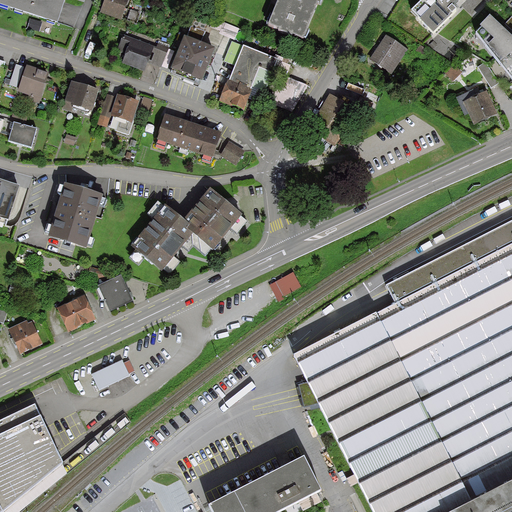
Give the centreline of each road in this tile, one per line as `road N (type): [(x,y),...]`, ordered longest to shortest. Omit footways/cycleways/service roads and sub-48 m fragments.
road 1 (primary): [(290,249),(0,385)]
road 2 (residential): [(275,160),(227,119),(0,38)]
road 3 (residential): [(274,172),(203,184),(0,165)]
road 4 (primary): [(511,146),(290,249)]
road 5 (residential): [(373,0),(275,160)]
road 6 (unknown): [(177,439),(187,466),(205,479),(306,431)]
